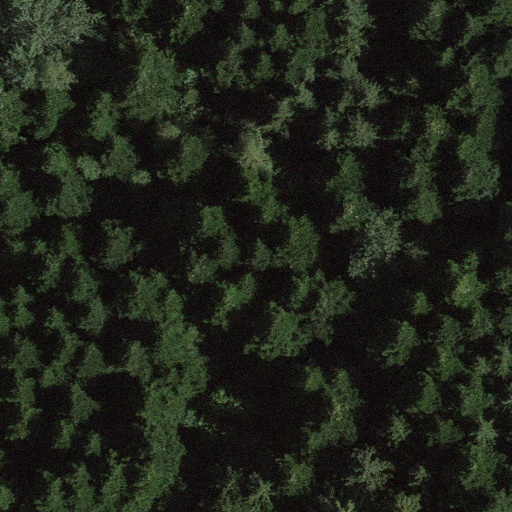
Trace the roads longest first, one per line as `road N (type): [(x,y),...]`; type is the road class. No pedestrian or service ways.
road 1 (track): [(188,511),(335,350),(382,213),(394,0)]
road 2 (track): [(335,350),(411,318),(511,220)]
